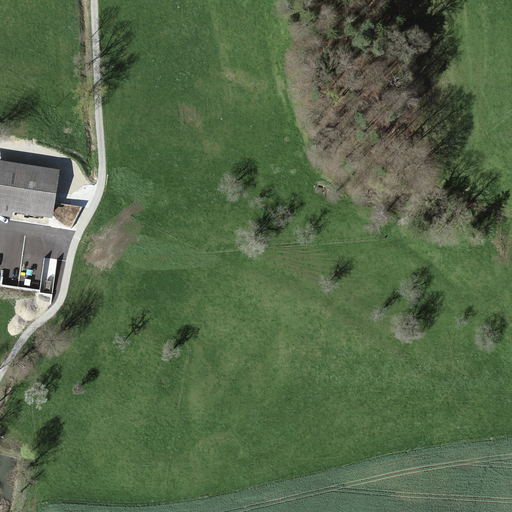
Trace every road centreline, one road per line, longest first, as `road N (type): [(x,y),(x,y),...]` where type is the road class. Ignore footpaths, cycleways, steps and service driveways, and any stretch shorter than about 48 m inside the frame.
road 1 (track): [(93,210),(101,185),(91,0)]
road 2 (track): [(93,210),(59,299),(0,373)]
